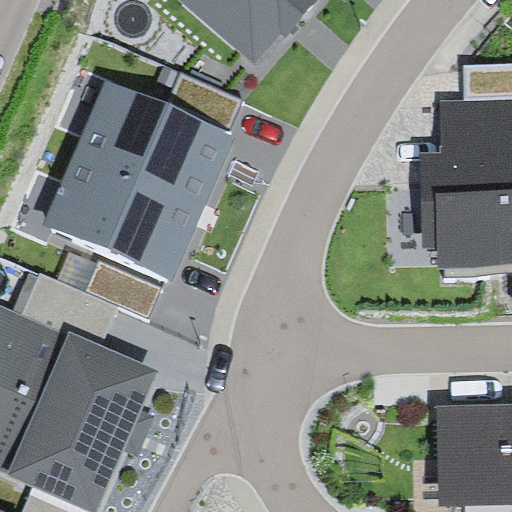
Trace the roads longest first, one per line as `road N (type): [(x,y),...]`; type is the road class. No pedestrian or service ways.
road 1 (residential): [(443,0),(395,56),(323,183),(276,349)]
road 2 (residential): [(276,349),(511,346)]
road 3 (residential): [(270,414),(214,441),(176,511)]
